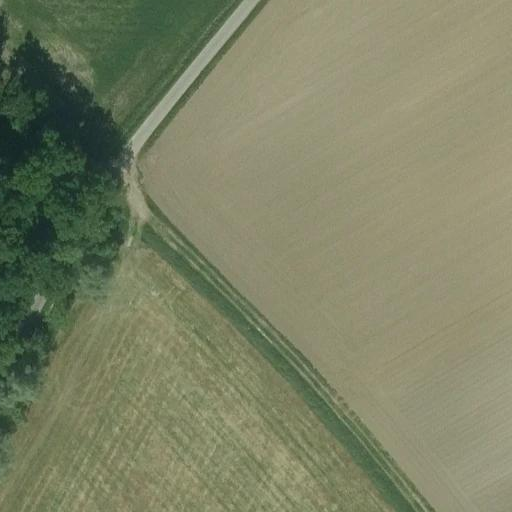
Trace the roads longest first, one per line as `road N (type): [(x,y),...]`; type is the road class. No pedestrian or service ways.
road 1 (track): [(112,180),(317,390),(411,511)]
road 2 (unclassified): [(251,0),(128,153),(0,367)]
